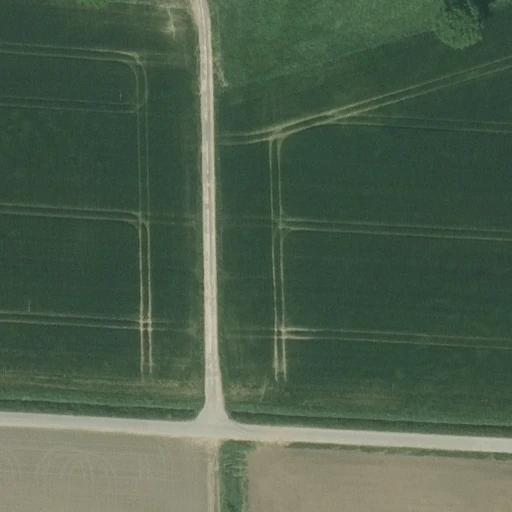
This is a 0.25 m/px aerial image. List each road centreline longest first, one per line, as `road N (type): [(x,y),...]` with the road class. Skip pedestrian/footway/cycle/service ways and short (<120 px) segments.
road 1 (unclassified): [(213,428),(200,0)]
road 2 (unclassified): [(213,428),(511,446)]
road 3 (unclassified): [(0,417),(213,428)]
